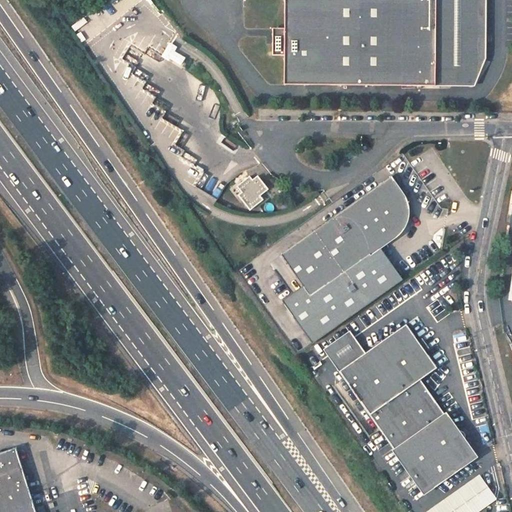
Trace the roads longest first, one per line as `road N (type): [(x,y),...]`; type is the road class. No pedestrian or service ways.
road 1 (trunk): [(349,511),(0,7)]
road 2 (trunk): [(323,511),(0,81)]
road 3 (trunk): [(0,147),(271,511)]
road 4 (residential): [(506,129),(475,291),(511,467)]
road 5 (residential): [(402,127),(278,127),(261,134),(286,167),(319,180),(346,178),(376,159)]
road 6 (trunk): [(0,394),(78,404),(146,431),(243,511)]
road 7 (unknown): [(43,456),(98,472),(164,510)]
